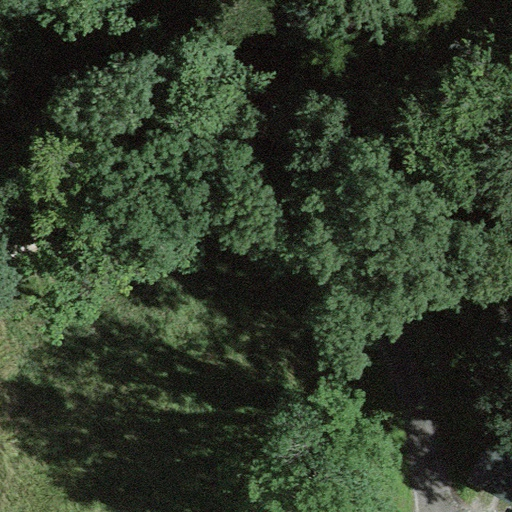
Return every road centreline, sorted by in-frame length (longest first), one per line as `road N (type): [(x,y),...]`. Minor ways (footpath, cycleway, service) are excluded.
road 1 (track): [(0,251),(209,140),(511,13)]
road 2 (track): [(209,140),(350,286),(402,363),(423,454)]
